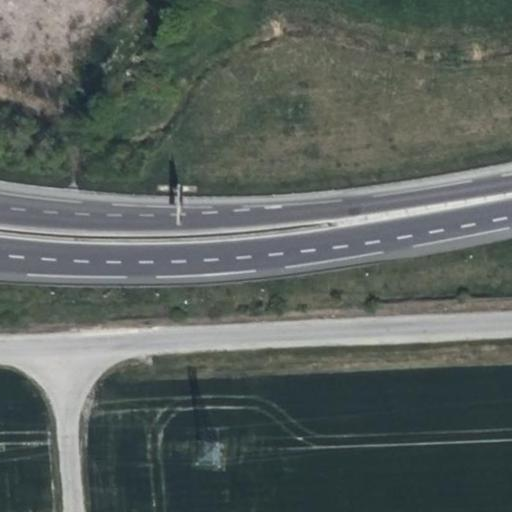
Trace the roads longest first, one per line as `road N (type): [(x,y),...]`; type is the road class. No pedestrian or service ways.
road 1 (motorway): [(0,253),(173,260),(511,207)]
road 2 (motorway): [(511,179),(348,208),(189,222),(0,212)]
road 3 (unclassified): [(511,321),(63,341)]
road 4 (residential): [(76,511),(63,341)]
